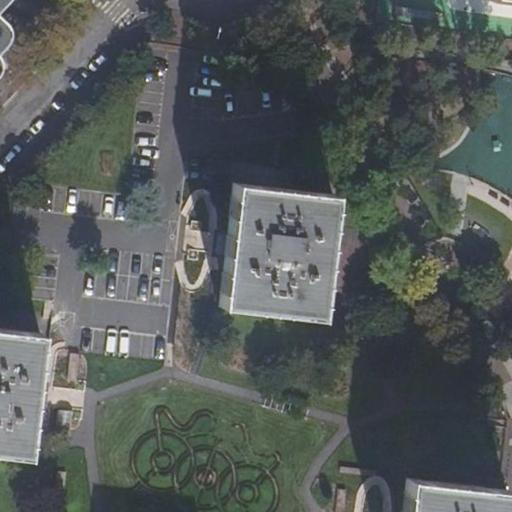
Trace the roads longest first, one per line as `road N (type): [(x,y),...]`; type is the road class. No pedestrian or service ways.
road 1 (residential): [(283,0),(511,396)]
road 2 (tertiary): [(124,0),(0,139)]
